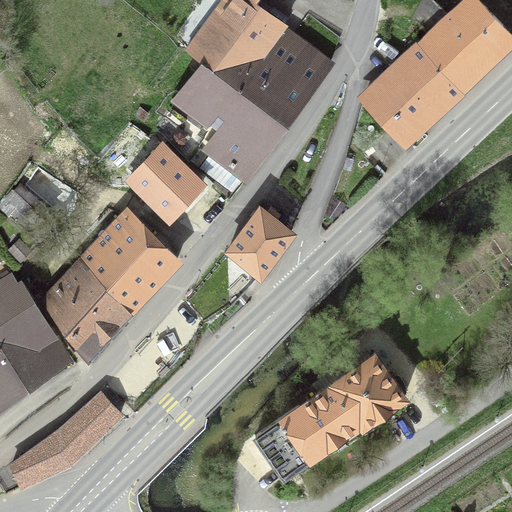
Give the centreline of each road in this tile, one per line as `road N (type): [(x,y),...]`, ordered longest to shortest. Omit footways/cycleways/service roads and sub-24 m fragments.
road 1 (residential): [(0,453),(103,376),(359,63)]
road 2 (primary): [(299,286),(85,501)]
road 3 (primary): [(511,87),(299,286)]
road 4 (residential): [(310,511),(511,382)]
road 5 (residential): [(299,286),(300,256),(359,63)]
